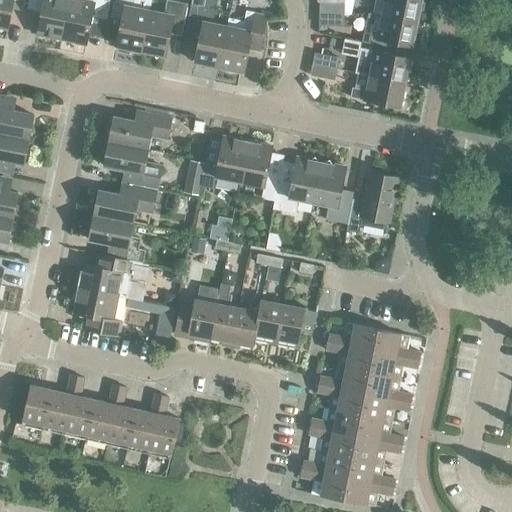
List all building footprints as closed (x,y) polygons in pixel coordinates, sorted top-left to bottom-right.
[(0,0),(0,26),(8,28),(13,4),(24,6),(25,0),(0,0)] [(62,39),(69,0),(29,0),(29,4),(43,7),(37,34),(62,39)] [(110,0),(69,0),(62,39),(87,44),(92,17),(107,20),(110,0)] [(117,46),(141,51),(149,11),(134,8),(135,0),(114,0),(111,17),(122,19),(117,46)] [(149,11),(141,51),(166,56),(171,29),(182,31),(188,4),(167,0),(164,14),(149,11)] [(377,0),(374,13),(382,15),(417,22),(420,11),(424,11),(426,3),(422,0),(421,0),(377,0)] [(320,3),(320,14),(345,15),(345,4),(320,3)] [(195,62),(220,67),(228,27),(213,24),(215,10),(192,5),(186,32),(201,35),(195,62)] [(228,27),(220,67),(223,68),(223,70),(226,72),(229,73),(231,73),(235,74),(239,74),(240,71),(244,72),(250,45),(262,47),(268,15),(247,11),(244,22),(229,19),(228,27)] [(345,15),(320,14),(319,26),(344,27),(345,15)] [(417,22),(382,15),(377,39),(412,47),(417,22)] [(373,61),(370,76),(405,83),(410,58),(361,48),(359,58),(373,61)] [(315,53),(313,64),(337,69),(340,58),(315,53)] [(337,69),(313,64),(311,76),(335,80),(337,69)] [(405,83),(370,76),(367,91),(352,88),(351,97),(400,108),(405,83)] [(0,134),(29,140),(34,115),(5,109),(8,98),(0,95),(0,134)] [(114,117),(109,141),(149,150),(151,136),(168,139),(173,117),(145,111),(143,123),(114,117)] [(29,140),(0,134),(0,171),(5,172),(7,161),(25,164),(29,140)] [(216,177),(240,182),(248,142),(223,137),(218,164),(206,162),(201,186),(213,189),(216,177)] [(133,172),(130,184),(158,190),(162,167),(146,163),(149,150),(109,141),(104,166),(133,172)] [(262,198),(275,201),(279,183),(280,177),(267,174),(273,147),(248,142),(240,182),(264,187),(262,198)] [(298,200),(313,203),(321,163),(297,158),(292,185),(279,183),(275,201),(273,209),(295,214),(298,200)] [(326,220),(348,224),(352,202),(354,192),(342,190),(346,168),(321,163),(313,203),(328,206),(326,220)] [(352,202),(348,224),(347,231),(359,233),(361,225),(386,230),(388,223),(389,223),(398,178),(371,173),(364,204),(352,202)] [(0,215),(14,218),(14,215),(18,214),(20,207),(16,204),(19,194),(1,190),(3,178),(0,177),(0,215)] [(99,191),(94,215),(134,223),(136,210),(153,213),(158,190),(130,184),(128,197),(99,191)] [(202,212),(196,211),(192,232),(198,233),(202,212)] [(14,218),(0,215),(0,240),(9,243),(11,232),(15,231),(16,223),(13,221),(14,218)] [(118,245),(115,258),(143,263),(145,251),(138,249),(140,239),(131,237),(134,223),(94,215),(89,240),(118,245)] [(206,240),(194,238),(192,248),(204,250),(206,240)] [(215,249),(228,251),(229,242),(217,240),(215,249)] [(229,242),(228,251),(240,254),(242,245),(229,242)] [(256,263),(269,265),(271,257),(258,254),(256,263)] [(79,289),(118,297),(142,301),(149,264),(143,263),(115,258),(103,255),(101,268),(84,264),(82,270),(78,271),(76,283),(79,286),(79,289)] [(271,257),(269,265),(281,268),(283,259),(271,257)] [(301,263),(299,272),(312,274),(314,265),(301,263)] [(222,345),(230,347),(238,308),(227,305),(231,286),(222,284),(217,303),(210,338),(211,338),(223,340),(222,345)] [(118,297),(79,289),(74,313),(91,317),(89,329),(119,336),(121,322),(113,321),(118,297)] [(164,299),(163,304),(175,307),(177,296),(171,295),(164,299)] [(210,343),(211,338),(210,338),(217,303),(196,299),(194,304),(181,301),(176,328),(181,329),(179,337),(210,343)] [(259,312),(255,335),(256,335),(255,339),(275,344),(283,304),(261,300),(259,312)] [(305,309),(283,304),(275,344),(297,348),(305,309)] [(238,308),(230,347),(239,349),(240,344),(253,347),(255,339),(256,335),(255,335),(259,312),(238,308)] [(329,334),(328,342),(373,351),(378,329),(346,323),(343,337),(329,334)] [(378,329),(373,351),(419,361),(421,353),(407,350),(410,336),(378,329)] [(340,353),(337,366),(369,372),(373,351),(328,342),(326,350),(340,353)] [(373,351),(369,372),(401,379),(404,366),(418,369),(419,361),(373,351)] [(321,376),(319,384),(365,394),(369,372),(337,366),(334,379),(321,376)] [(369,372),(365,394),(411,403),(412,395),(399,392),(401,379),(369,372)] [(43,430),(65,435),(78,377),(71,375),(67,393),(53,390),(43,430)] [(65,435),(86,440),(95,400),(80,396),(85,378),(78,377),(65,435)] [(331,395),(329,408),(361,415),(365,394),(319,384),(317,392),(331,395)] [(22,425),(43,430),(53,390),(31,385),(22,425)] [(86,440),(107,444),(120,386),(113,385),(109,403),(95,400),(86,440)] [(107,444),(128,449),(137,409),(123,406),(127,388),(120,386),(107,444)] [(128,449),(149,454),(162,396),(155,394),(151,412),(137,409),(128,449)] [(365,394),(361,415),(393,421),(395,408),(409,411),(411,403),(365,394)] [(162,396),(149,454),(171,459),(175,439),(180,441),(184,424),(179,423),(180,419),(165,415),(169,397),(162,396)] [(312,419),(310,427),(356,436),(361,415),(329,408),(326,422),(312,419)] [(361,415),(356,436),(402,445),(404,437),(390,434),(393,421),(361,415)] [(323,438),(320,451),(352,457),(356,436),(310,427),(309,435),(323,438)] [(356,436),(352,457),(384,464),(387,450),(401,453),(402,445),(356,436)] [(304,461),(302,469),(348,478),(352,457),(320,451),(317,464),(304,461)] [(352,457),(348,478),(394,488),(395,480),(382,477),(384,464),(352,457)] [(311,494),(343,500),(348,478),(302,469),(300,477),(314,480),(311,494)] [(348,478),(343,500),(376,507),(378,493),(392,496),(394,488),(348,478)]
